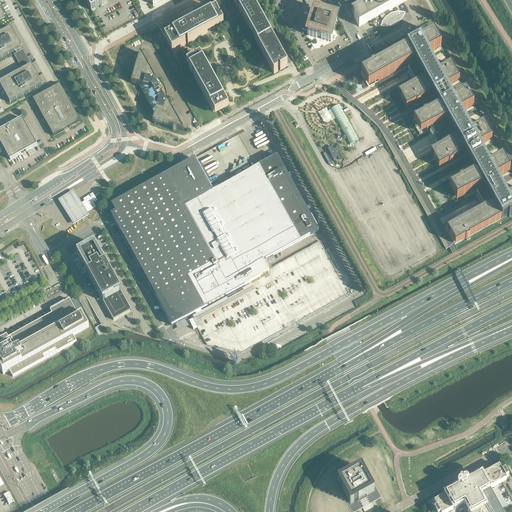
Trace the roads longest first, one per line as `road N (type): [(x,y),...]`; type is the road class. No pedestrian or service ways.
road 1 (motorway): [(511,254),(260,385),(224,389),(119,364),(21,413)]
road 2 (motorway): [(102,511),(511,293)]
road 3 (unclassified): [(273,103),(380,294),(511,225)]
road 4 (motorway): [(19,428),(126,380),(151,386),(167,409),(165,432),(147,453),(40,511)]
road 5 (motorway): [(268,511),(282,466),(302,440),(511,329)]
road 6 (motorway): [(341,369),(78,511)]
road 7 (motorway): [(127,511),(360,384)]
road 8 (unclassified): [(511,159),(437,27),(371,58),(356,51)]
road 9 (motorway): [(511,262),(341,369)]
road 10 (motorway): [(511,281),(341,369)]
road 11 (motorway): [(360,384),(511,305)]
road 12 (tertiary): [(41,0),(114,128),(109,147)]
road 13 (motorway): [(360,384),(511,323)]
road 14 (tertiary): [(123,143),(116,114),(53,0)]
road 15 (unclassified): [(511,449),(388,511)]
road 16 (unclassified): [(159,154),(183,153),(273,103)]
road 17 (unclassified): [(48,199),(132,155),(159,154)]
